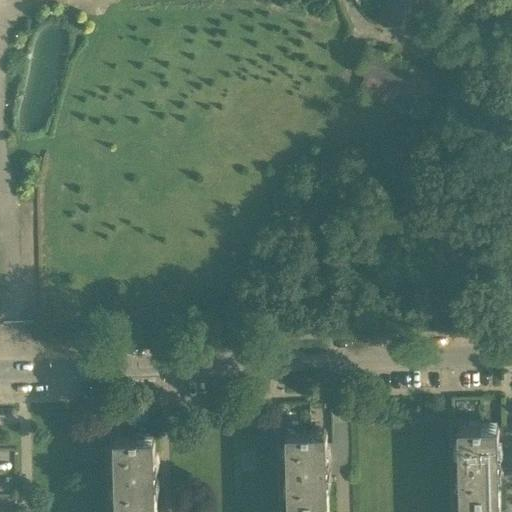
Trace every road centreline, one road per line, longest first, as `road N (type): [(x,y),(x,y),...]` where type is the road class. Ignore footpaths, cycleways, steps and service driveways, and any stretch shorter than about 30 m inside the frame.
road 1 (residential): [(0,370),(511,354)]
road 2 (track): [(0,154),(59,140),(82,56),(103,24)]
